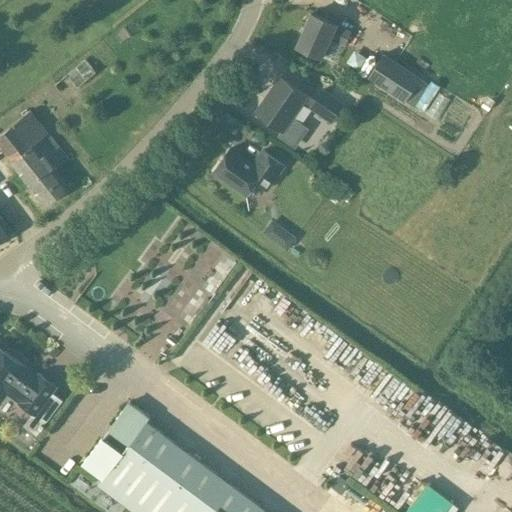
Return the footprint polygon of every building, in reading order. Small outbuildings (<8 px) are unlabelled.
[(296,46),(322,57),(330,39),(345,45),(351,32),(336,25),(337,24),(311,13),(296,46)] [(115,35),(122,43),(131,36),(124,28),(115,35)] [(405,100),(406,100),(413,89),(420,78),(383,54),(368,76),(405,100)] [(0,126),(38,96),(21,76),(0,92),(0,126)] [(256,112),(283,131),(304,101),(310,106),(332,121),(343,104),(322,90),(314,101),(307,96),(280,77),(256,112)] [(422,95),(413,89),(406,100),(415,106),(422,95)] [(0,126),(0,145),(6,153),(53,115),(38,96),(0,126)] [(308,104),(299,116),(313,126),(307,134),(319,144),(334,124),(308,104)] [(53,115),(6,153),(22,172),(68,135),(53,115)] [(22,172),(38,193),(85,155),(68,135),(22,172)] [(214,172),(247,195),(256,182),(267,189),(284,165),(263,150),(253,164),(230,148),(214,172)] [(325,194),(336,202),(346,188),(348,186),(337,178),(325,194)] [(0,215),(0,240),(12,232),(0,215)] [(274,217),(265,231),(290,248),(299,235),(274,217)] [(0,395),(5,389),(20,401),(19,402),(35,413),(56,385),(40,374),(38,377),(26,368),(27,367),(0,346),(0,395)] [(82,464),(101,478),(96,484),(133,511),(270,511),(146,419),(149,415),(129,401),(82,464)] [(342,494),(350,483),(340,475),(331,486),(342,494)]
